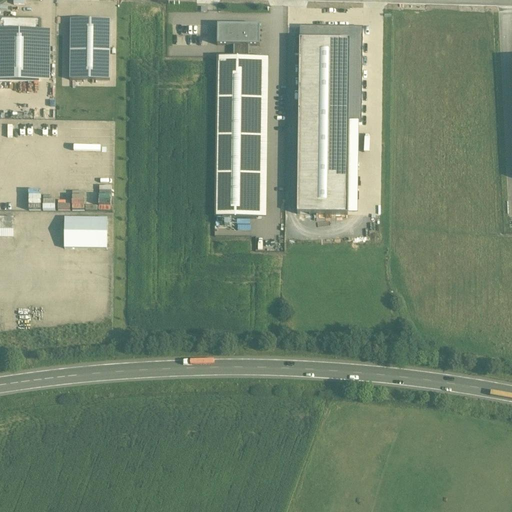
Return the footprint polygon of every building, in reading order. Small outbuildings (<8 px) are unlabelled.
[(72,81),(111,81),(111,21),(72,21),(72,81)] [(260,27),(217,26),(217,46),(260,47),(260,27)] [(0,29),(0,80),(50,81),(51,31),(0,29)] [(352,209),(356,33),(305,32),(301,208),(352,209)] [(217,58),(214,217),(265,218),(268,59),(217,58)] [(76,191),(76,204),(103,204),(103,191),(76,191)] [(16,237),(16,217),(0,217),(0,228),(2,229),(2,237),(16,237)] [(107,220),(64,219),(64,250),(107,250),(107,220)]
